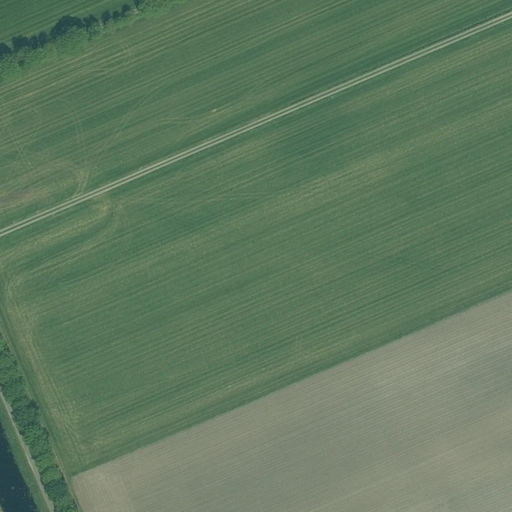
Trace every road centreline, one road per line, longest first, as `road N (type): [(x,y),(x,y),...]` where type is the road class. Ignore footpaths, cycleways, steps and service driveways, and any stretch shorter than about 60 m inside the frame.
road 1 (track): [(0,71),(164,0)]
road 2 (unclassified): [(54,511),(0,383)]
